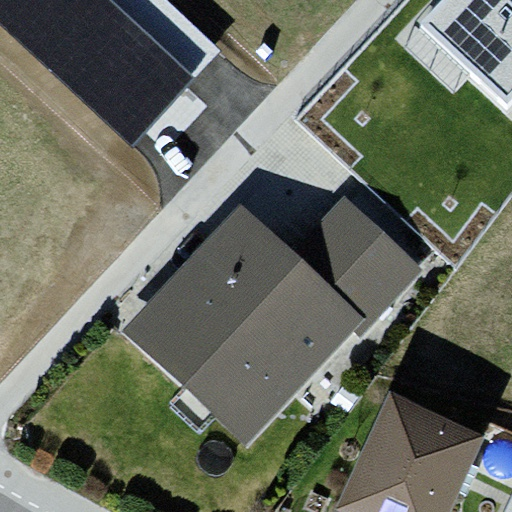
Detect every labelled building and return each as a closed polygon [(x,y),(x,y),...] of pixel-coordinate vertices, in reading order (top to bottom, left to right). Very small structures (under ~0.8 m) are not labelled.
[(220,62),(154,0),(0,0),(0,39),(131,160),(213,70),(220,62)] [(471,86),(501,114),(511,102),(511,0),(447,0),(415,34),(471,86)] [(345,201),(292,259),(362,326),(368,333),(422,275),(345,201)] [(240,212),(122,338),(244,453),(298,395),(362,326),(292,259),(240,212)] [(338,511),(453,511),(484,446),(390,402),(338,511)]
